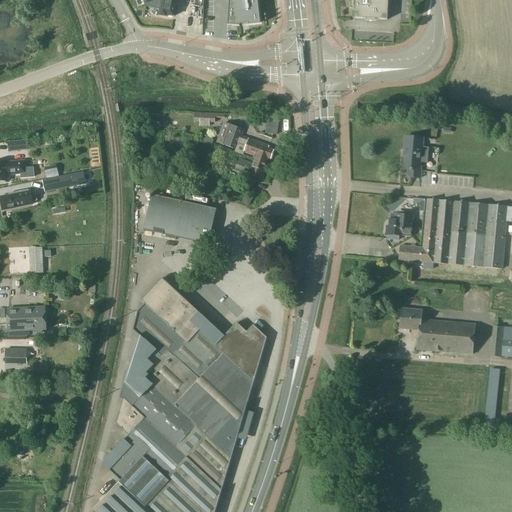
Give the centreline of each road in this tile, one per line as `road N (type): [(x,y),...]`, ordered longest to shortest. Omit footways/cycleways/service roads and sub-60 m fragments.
road 1 (secondary): [(304,343),(325,241),(321,79)]
road 2 (secondary): [(302,79),(309,209),(295,341)]
road 3 (unclassified): [(363,511),(334,371),(324,350),(304,343)]
road 4 (tertiary): [(321,79),(422,70),(439,44),(436,0)]
road 5 (unknown): [(324,350),(495,366)]
road 6 (tertiary): [(435,0),(428,38),(413,57),(320,59)]
road 7 (residential): [(139,47),(96,54),(0,90)]
road 8 (residential): [(174,50),(228,72),(302,79)]
road 9 (secondary): [(252,511),(291,390)]
road 10 (residential): [(300,58),(174,50)]
